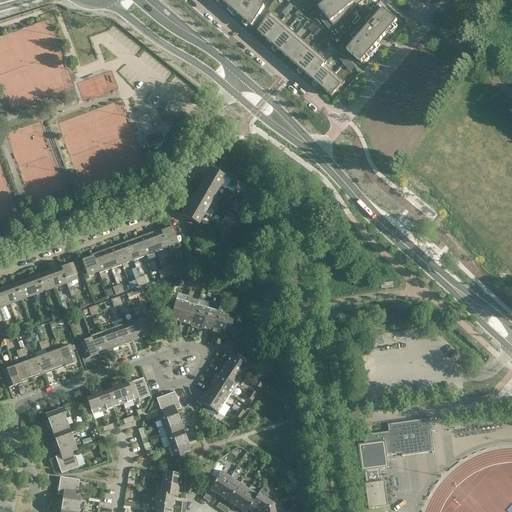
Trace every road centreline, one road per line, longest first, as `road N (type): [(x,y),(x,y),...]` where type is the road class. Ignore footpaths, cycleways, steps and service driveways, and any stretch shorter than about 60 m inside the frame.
road 1 (residential): [(0,263),(163,200),(230,89)]
road 2 (tertiary): [(479,310),(316,154)]
road 3 (residential): [(199,0),(339,123)]
road 4 (residential): [(11,432),(16,409),(32,399),(151,356)]
road 5 (tertiary): [(105,2),(230,89)]
road 6 (residential): [(339,123),(435,11)]
road 7 (residential): [(151,356),(187,344),(211,351),(193,380),(163,388)]
road 8 (tertiary): [(240,76),(138,0)]
